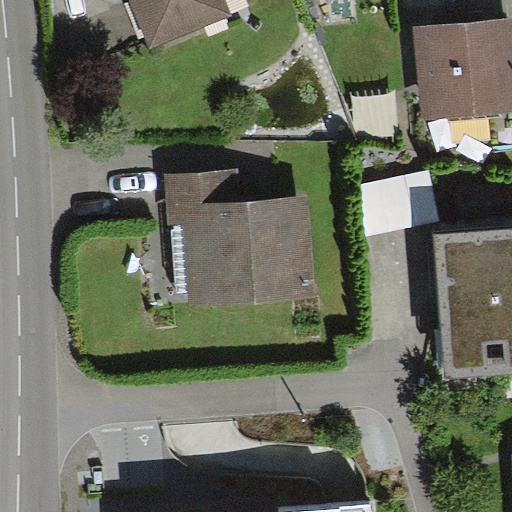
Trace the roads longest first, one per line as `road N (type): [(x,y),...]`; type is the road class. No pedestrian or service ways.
road 1 (residential): [(393,381),(17,404)]
road 2 (tertiary): [(10,140),(17,404)]
road 3 (tertiary): [(0,18),(10,140)]
